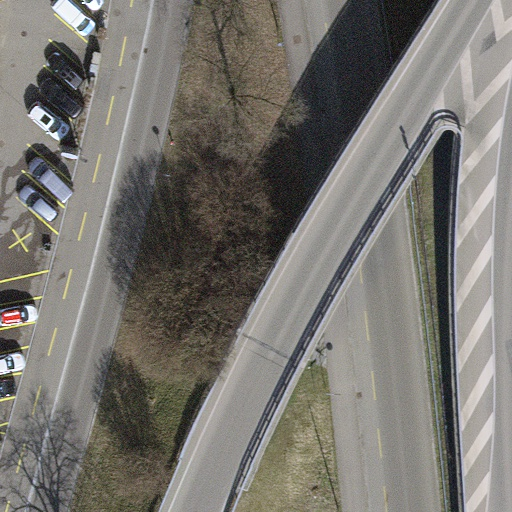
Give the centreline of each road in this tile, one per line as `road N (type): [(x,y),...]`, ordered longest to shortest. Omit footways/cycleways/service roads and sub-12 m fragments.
road 1 (secondary): [(201,511),(311,278),(473,0)]
road 2 (secondary): [(175,0),(47,511)]
road 3 (primary): [(348,0),(411,511)]
